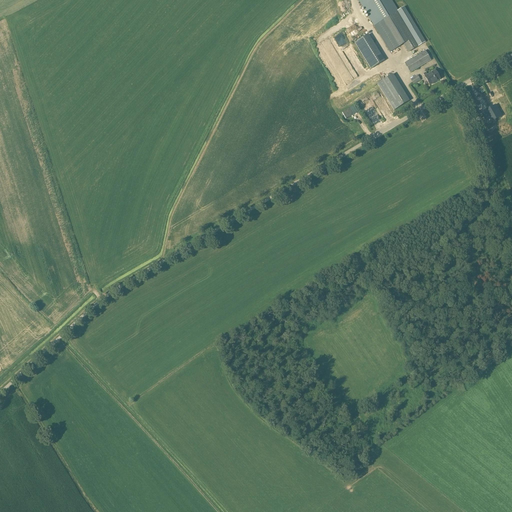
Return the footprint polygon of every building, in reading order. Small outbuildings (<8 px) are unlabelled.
[(408,53),(419,47),(390,0),(358,0),(389,53),(403,45),(408,53)] [(355,43),(371,69),(384,61),(368,35),(355,43)] [(431,60),(425,51),(405,63),(410,73),(431,60)] [(435,70),(428,75),(426,72),(423,74),(425,77),(424,77),(430,86),(440,79),(435,70)] [(409,101),(393,74),(377,84),(394,111),(409,101)] [(418,75),(415,77),(410,80),(413,84),(420,80),(418,75)] [(342,112),(346,119),(358,112),(355,105),(342,112)] [(490,110),(482,114),(485,121),(491,118),(494,117),(496,120),(502,116),(495,105),(490,108),(490,110)]
